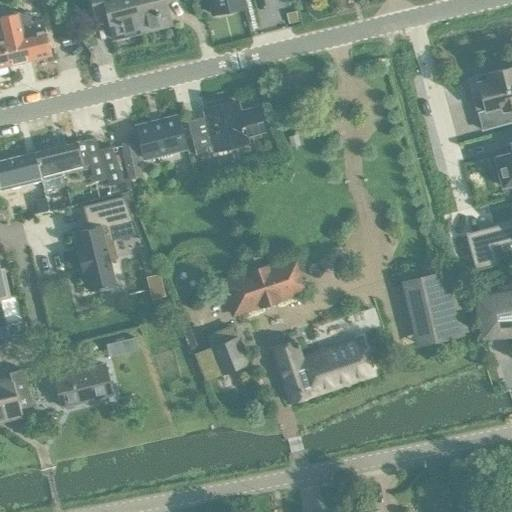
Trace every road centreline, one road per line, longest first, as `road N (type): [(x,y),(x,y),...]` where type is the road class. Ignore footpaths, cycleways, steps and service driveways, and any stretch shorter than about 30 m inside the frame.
road 1 (residential): [(0,118),(492,0)]
road 2 (unclassified): [(88,511),(511,430)]
